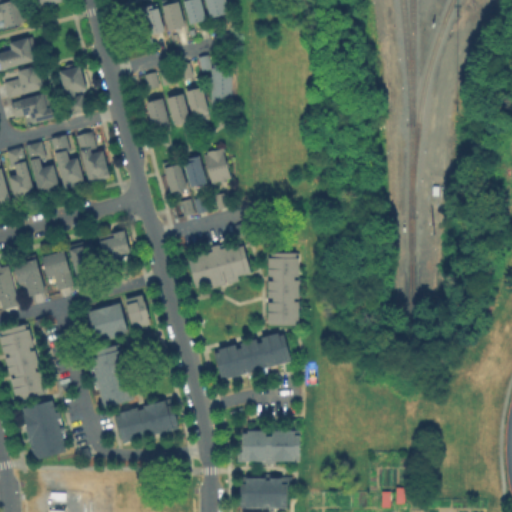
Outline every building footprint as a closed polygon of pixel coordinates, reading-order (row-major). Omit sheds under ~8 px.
[(0,2),(10,0),(20,0),(24,17),(6,22),(5,15),(0,16),(0,2)] [(161,2),(167,0),(176,0),(183,22),(168,27),(161,2)] [(183,0),(200,0),(205,16),(189,20),(183,0)] [(205,0),(225,0),(228,10),(210,15),(205,0)] [(156,2),(164,28),(149,33),(141,7),(156,2)] [(215,34),(229,30),(232,41),(218,45),(215,34)] [(3,66),(0,55),(0,48),(13,46),(11,40),(33,34),(39,56),(3,66)] [(202,69),(198,56),(207,54),(211,66),(202,69)] [(183,78),(180,65),(189,62),(192,76),(183,78)] [(39,63),(45,85),(10,95),(6,80),(21,76),(19,68),(39,63)] [(60,68),(81,63),(87,87),(83,88),(88,109),(72,114),(60,68)] [(212,104),(211,66),(232,66),(232,104),(212,104)] [(164,84),(160,71),(169,68),(173,82),(164,84)] [(149,87),(145,75),(155,71),(159,84),(149,87)] [(185,89),(200,84),(209,115),(194,119),(185,89)] [(13,101),(47,90),(54,114),(33,120),(31,112),(17,116),(13,101)] [(181,91),(189,118),(175,123),(166,95),(181,91)] [(161,96),(170,126),(154,130),(146,101),(161,96)] [(77,133),(93,129),(98,148),(104,147),(112,175),(90,181),(77,133)] [(52,137),(65,133),(72,157),(78,155),(86,181),(67,187),(52,137)] [(28,143),(42,140),(48,164),(54,162),(60,185),(41,191),(28,143)] [(22,145),(35,191),(16,197),(9,174),(17,172),(10,148),(22,145)] [(203,154),(223,148),(230,176),(211,181),(203,154)] [(0,155),(12,198),(0,201),(0,155)] [(183,161),(196,156),(205,182),(192,186),(183,161)] [(163,165),(178,161),(186,188),(171,192),(163,165)] [(215,193),(226,190),(230,205),(218,208),(215,193)] [(194,198),(203,194),(208,208),(199,212),(194,198)] [(180,201),(190,197),(195,212),(185,215),(180,201)] [(99,236),(124,228),(132,251),(122,254),(127,270),(112,275),(99,236)] [(69,245),(89,239),(100,276),(81,282),(69,245)] [(249,272),(241,239),(185,253),(193,286),(249,272)] [(42,254),(63,247),(75,285),(60,289),(55,274),(49,276),(42,254)] [(265,322),(297,322),(297,249),(265,249),(265,322)] [(14,259),(37,253),(46,289),(31,293),(27,280),(20,282),(14,259)] [(0,267),(9,265),(20,304),(3,309),(1,299),(0,299),(0,267)] [(148,322),(141,291),(123,295),(130,326),(148,322)] [(86,307),(93,339),(126,332),(119,300),(86,307)] [(29,320),(0,326),(0,343),(13,399),(45,391),(29,320)] [(210,345),(217,377),(289,360),(282,329),(210,345)] [(118,342),(85,350),(98,406),(131,398),(118,342)] [(31,457),(66,449),(54,396),(19,404),(31,457)] [(176,428),(170,396),(112,408),(118,440),(176,428)] [(297,427),(237,427),(236,460),(297,460),(297,427)] [(237,506),(288,506),(288,473),(237,473),(237,506)]
